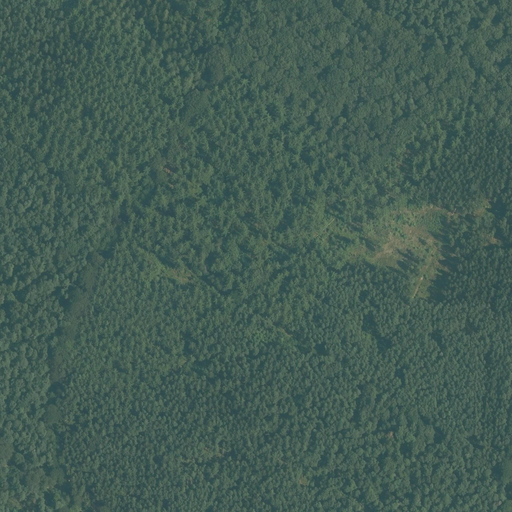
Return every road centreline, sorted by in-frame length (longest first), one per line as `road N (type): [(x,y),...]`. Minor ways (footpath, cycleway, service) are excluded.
road 1 (track): [(55,497),(451,95)]
road 2 (track): [(56,490),(51,396),(64,342),(117,223),(191,109),(236,0)]
road 3 (track): [(309,511),(492,130)]
